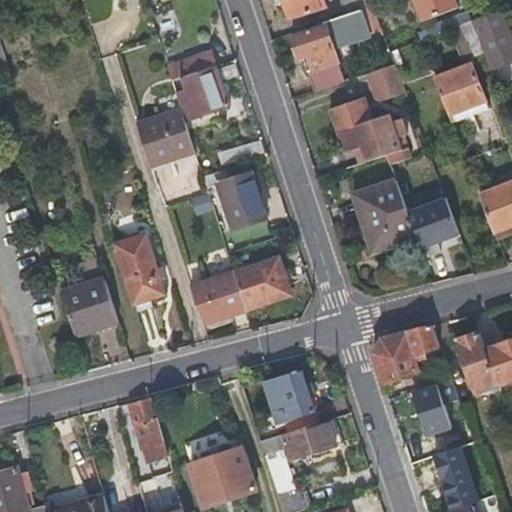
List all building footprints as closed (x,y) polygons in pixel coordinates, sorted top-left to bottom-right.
[(281,0),(288,19),(327,6),(325,0),(281,0)] [(340,0),(338,1),(343,16),(358,11),(371,6),(369,0),(340,0)] [(413,0),(421,19),(456,5),(453,0),(413,0)] [(481,47),(488,66),(511,56),(511,42),(498,8),(470,18),(481,47)] [(299,38),(318,92),(344,82),(332,49),(367,36),(358,11),(343,16),(323,23),(326,29),(299,38)] [(427,34),(451,25),(460,22),(457,13),(424,26),(427,34)] [(462,55),(481,47),(470,18),(460,22),(451,25),(462,55)] [(380,70),(394,65),(388,48),(374,53),(380,70)] [(172,83),(214,69),(209,55),(167,68),(172,83)] [(470,60),(432,75),(449,119),(488,104),(470,60)] [(380,70),(370,73),(380,102),(404,93),(394,65),(380,70)] [(228,108),(216,68),(214,69),(172,83),(181,113),(185,123),(228,108)] [(374,117),(367,95),(331,107),(348,153),(359,149),(364,165),(389,156),(392,166),(417,157),(412,146),(408,148),(396,111),(374,117)] [(195,154),(185,123),(181,113),(140,126),(154,168),(195,154)] [(228,185),(224,172),(203,179),(207,192),(228,185)] [(207,192),(221,234),(264,221),(251,177),(228,185),(207,192)] [(511,180),(477,192),(494,236),(511,228),(511,180)] [(371,252),(417,237),(408,211),(403,196),(398,181),(353,196),(371,252)] [(444,198),(408,211),(417,237),(424,258),(441,252),(438,243),(457,235),(444,198)] [(148,234),(116,244),(136,304),(168,294),(148,234)] [(227,254),(233,272),(257,265),(251,247),(227,254)] [(257,265),(233,272),(245,310),(293,295),(280,258),(257,265)] [(245,310),(233,272),(194,285),(204,323),(245,310)] [(60,292),(75,338),(120,325),(106,278),(60,292)] [(439,343),(433,324),(382,337),(380,343),(375,353),(385,383),(421,373),(413,350),(439,343)] [(486,348),(479,331),(457,340),(477,391),(499,383),(496,375),(486,348)] [(496,375),(499,383),(500,385),(511,380),(511,338),(486,348),(496,375)] [(452,377),(447,362),(431,368),(436,382),(452,377)] [(288,410),(296,431),(316,424),(300,373),(279,378),(282,387),(272,390),(279,412),(288,410)] [(166,442),(153,396),(128,403),(142,448),(166,442)] [(296,431),(285,434),(288,444),(292,459),(336,444),(328,420),(316,424),(296,431)] [(285,434),(259,443),(262,452),(288,444),(285,434)] [(437,435),(405,445),(410,461),(443,450),(437,435)] [(248,469),(241,449),(188,467),(201,508),(254,491),(248,469)] [(288,455),(270,457),(274,492),(292,490),(288,455)] [(45,511),(43,506),(27,511),(23,501),(30,499),(23,473),(16,474),(14,468),(0,471),(0,511),(45,511)] [(302,490),(276,498),(280,511),(284,511),(307,505),(302,490)] [(108,511),(104,496),(56,508),(53,503),(43,506),(45,511),(108,511)]
